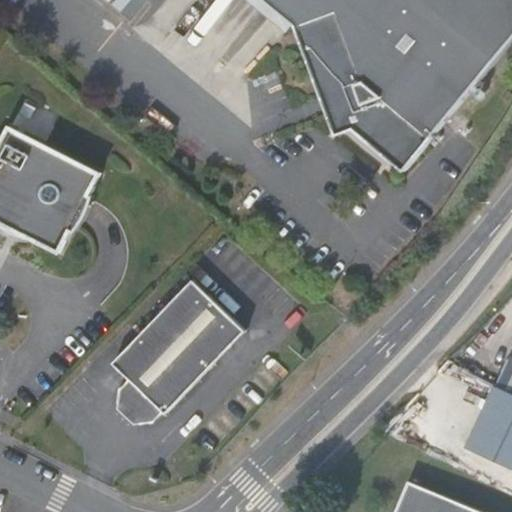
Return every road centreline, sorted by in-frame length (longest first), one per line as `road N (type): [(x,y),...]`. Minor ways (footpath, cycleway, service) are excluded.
road 1 (unclassified): [(471,126),(350,254),(60,0)]
road 2 (tertiary): [(511,200),(414,316),(220,511)]
road 3 (tertiary): [(257,511),(433,338),(511,240)]
road 4 (unknown): [(119,447),(184,423),(267,341),(260,310),(211,263)]
road 5 (unknown): [(46,290),(79,301),(103,279),(110,257),(99,220)]
